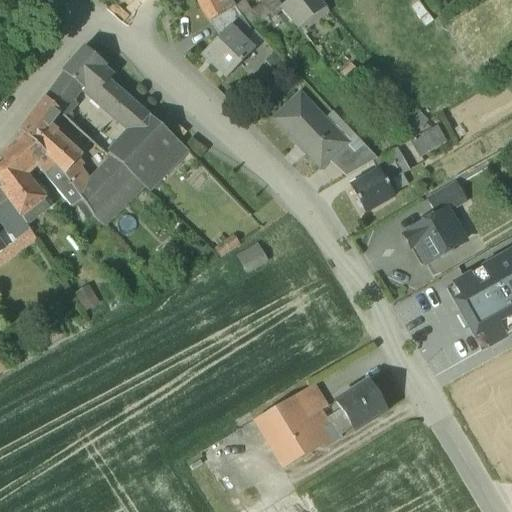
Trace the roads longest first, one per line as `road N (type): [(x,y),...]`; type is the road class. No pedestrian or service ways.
road 1 (unclassified): [(118,31),(310,216),(487,507)]
road 2 (residential): [(95,14),(0,140)]
